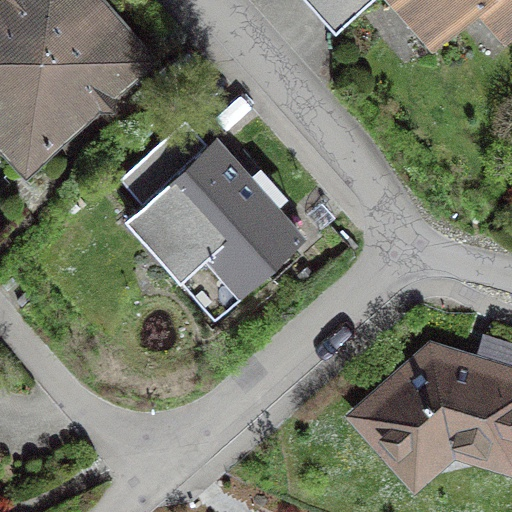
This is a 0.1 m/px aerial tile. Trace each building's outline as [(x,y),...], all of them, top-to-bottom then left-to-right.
[(0,96),(98,9),(90,0),(5,0),(0,5),(0,96)] [(511,0),(401,0),(432,36),(473,0),(488,0),(511,27),(511,0)] [(0,118),(34,156),(143,59),(98,9),(0,96),(0,118)] [(179,272),(208,305),(294,229),(215,140),(145,202),(195,257),(179,272)] [(511,372),(437,348),(365,413),(417,469),(451,437),(507,456),(511,441),(511,372)]
